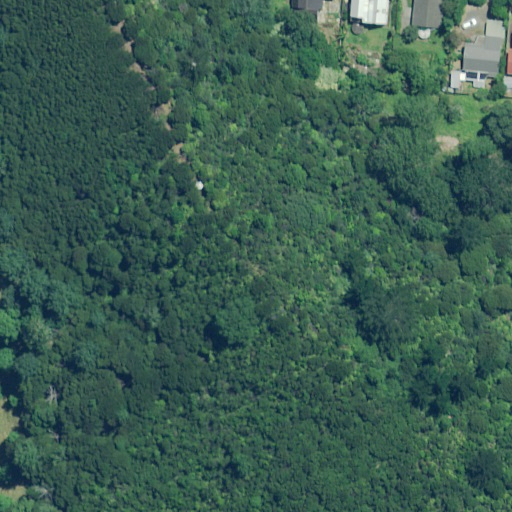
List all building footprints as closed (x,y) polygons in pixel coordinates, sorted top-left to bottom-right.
[(292,0),(292,13),(324,14),(324,0),(292,0)] [(388,24),(389,0),(351,0),(351,22),(388,24)] [(415,0),(413,25),(420,26),(419,37),(430,38),(431,27),(443,28),(445,0),(415,0)] [(453,70),(451,89),(465,90),(465,80),(475,81),(475,87),(485,88),(485,76),(499,77),(502,38),(505,38),(506,21),(488,20),(486,46),(466,44),(464,71),(453,70)] [(511,78),(505,77),(503,95),(511,96),(511,78)]
